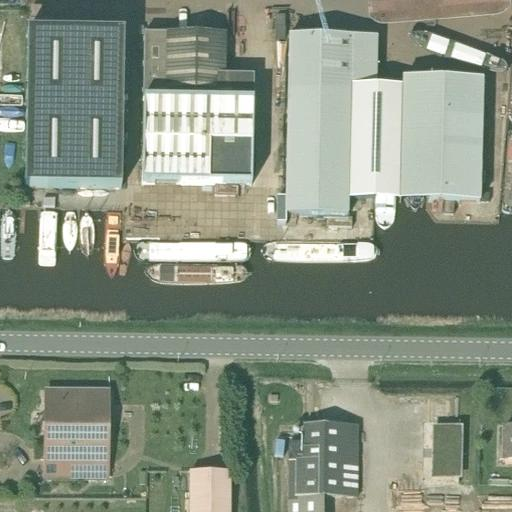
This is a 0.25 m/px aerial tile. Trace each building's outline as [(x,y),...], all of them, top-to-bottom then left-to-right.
[(382,0),(383,13),(489,13),(489,0),(382,0)] [(25,190),(121,191),(124,35),(28,34),(25,190)] [(144,103),(142,186),(251,188),(253,104),(224,103),(225,37),(144,36),(143,103),(144,103)] [(285,218),(347,219),(350,90),(376,91),(377,40),(289,38),(285,218)] [(401,80),(398,204),(479,206),(482,82),(401,80)] [(109,482),(109,401),(44,401),(44,449),(35,449),(35,461),(44,461),(44,481),(109,482)] [(444,431),(434,431),(432,479),(443,479),(443,481),(453,481),(453,480),(459,480),(458,487),(459,487),(460,424),(460,431),(454,431),(454,430),(444,429),(444,431)] [(304,428),(304,446),(290,445),(289,464),(288,511),(322,511),(322,501),(358,501),(359,429),(304,428)] [(511,432),(503,432),(503,464),(511,463),(511,432)] [(274,460),(275,477),(284,476),(283,460),(274,460)] [(231,511),(231,475),(191,475),(190,511),(231,511)]
